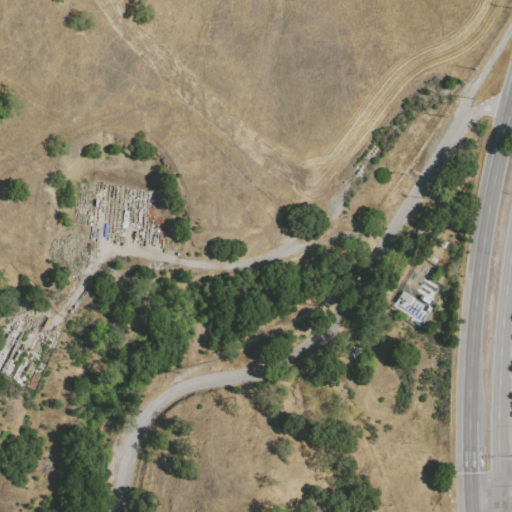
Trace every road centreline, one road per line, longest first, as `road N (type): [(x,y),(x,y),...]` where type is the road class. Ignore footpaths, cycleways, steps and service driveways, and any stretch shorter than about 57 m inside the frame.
road 1 (tertiary): [(457,118),(329,327),(264,372),(190,384),(148,413),(127,459),(118,511)]
road 2 (trunk): [(509,100),(478,241),(465,423)]
road 3 (trunk): [(502,507),(511,276)]
